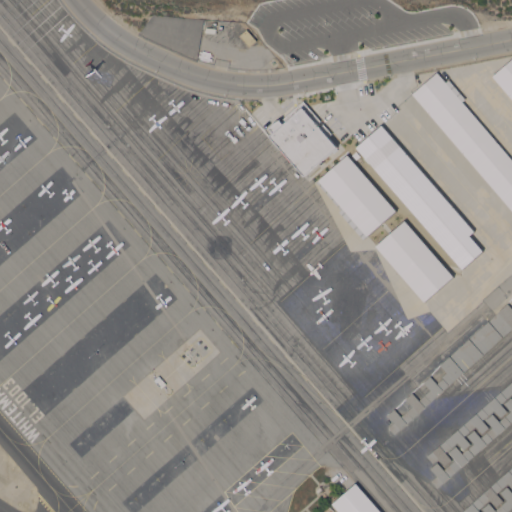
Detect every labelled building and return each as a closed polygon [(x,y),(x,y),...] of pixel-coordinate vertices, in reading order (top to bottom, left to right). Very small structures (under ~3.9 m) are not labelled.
[(256,40),(248,47),(239,35),(246,29),(256,40)] [(511,99),(491,75),(511,58),(511,99)] [(511,210),(412,93),(436,72),(511,160),(511,210)] [(269,136),(273,132),(270,129),(302,101),(331,133),(327,136),(336,146),(303,175),(269,136)] [(356,147),(381,124),(474,231),(469,235),(482,250),(462,268),(356,147)] [(318,179),(347,154),(395,210),(366,235),(318,179)] [(375,245),(404,220),(453,276),(424,301),(375,245)] [(511,326),(448,384),(441,376),(446,372),(439,364),(507,303),(511,308),(511,326)] [(394,434),(388,427),(394,422),(387,414),(393,409),(400,416),(412,406),(405,398),(412,392),(418,400),(430,389),(423,382),(430,376),(436,383),(442,378),(448,384),(394,434)] [(511,380),(511,393),(500,403),(507,411),(500,417),(493,409),(481,419),(488,427),(481,433),(475,425),(463,436),(470,443),(463,449),(457,442),(445,452),(451,459),(444,465),(438,458),(432,463),(426,456),(511,380)] [(511,421),(437,487),(430,480),(436,475),(430,468),(437,462),(443,469),(454,459),(448,452),(455,446),(462,453),(473,443),(467,435),(473,429),(480,437),(491,427),(485,419),(492,413),(499,420),(510,410),(504,403),(510,397),(511,399),(511,421)] [(511,488),(507,483),(496,492),(503,500),(496,506),(489,499),(477,509),(479,511),(461,511),(511,467),(511,488)] [(339,511),(332,503),(355,483),(380,511),(339,511)] [(484,511),(481,508),(488,502),(495,509),(506,500),(500,492),(506,486),(511,492),(511,506),(505,511),(484,511)]
